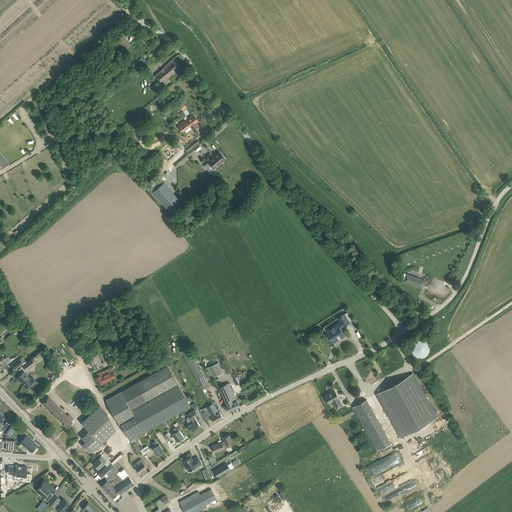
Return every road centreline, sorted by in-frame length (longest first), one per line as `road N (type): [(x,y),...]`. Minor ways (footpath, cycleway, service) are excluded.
road 1 (unclassified): [(404,331),(264,171),(242,129),(201,90),(177,47),(122,0)]
road 2 (unclassified): [(142,511),(142,482),(175,455),(272,395),(404,331)]
road 3 (unclassified): [(511,184),(496,201),(453,295),(404,331)]
road 4 (track): [(511,302),(415,368),(394,337)]
road 5 (track): [(21,108),(130,9)]
road 6 (track): [(229,72),(218,72),(190,30),(140,0)]
